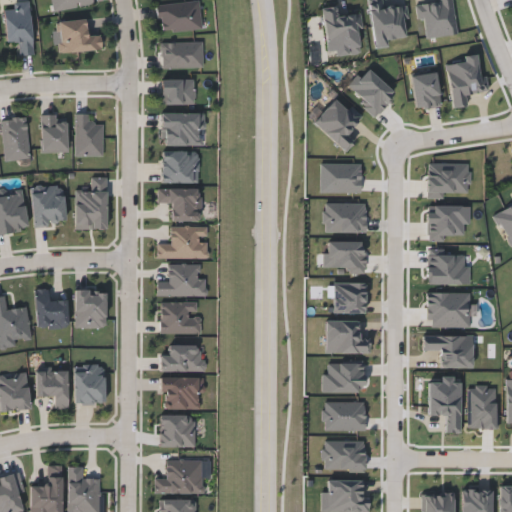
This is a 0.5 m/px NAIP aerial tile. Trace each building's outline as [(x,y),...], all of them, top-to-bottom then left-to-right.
[(28,0),(31,53),(18,54),(18,41),(5,42),(3,9),(12,9),(12,1),(28,0)] [(91,0),(92,4),(51,10),(49,0),(91,0)] [(156,2),(199,1),(200,28),(157,30),(156,2)] [(57,20),(85,19),(86,34),(100,34),(101,49),(58,51),(57,20)] [(192,103),(161,103),(161,78),(192,78),(192,103)] [(74,155),(74,112),(88,112),(88,122),(101,122),(101,155),(74,155)]
